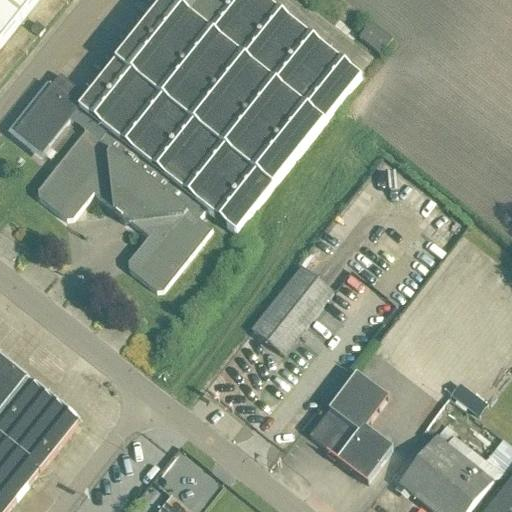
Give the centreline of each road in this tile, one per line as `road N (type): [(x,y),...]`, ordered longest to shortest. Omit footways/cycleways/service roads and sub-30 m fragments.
road 1 (unclassified): [(153,402),(0,278)]
road 2 (unclassified): [(290,511),(153,402)]
road 3 (unknown): [(98,0),(0,121)]
road 4 (unclassified): [(153,402),(65,511)]
